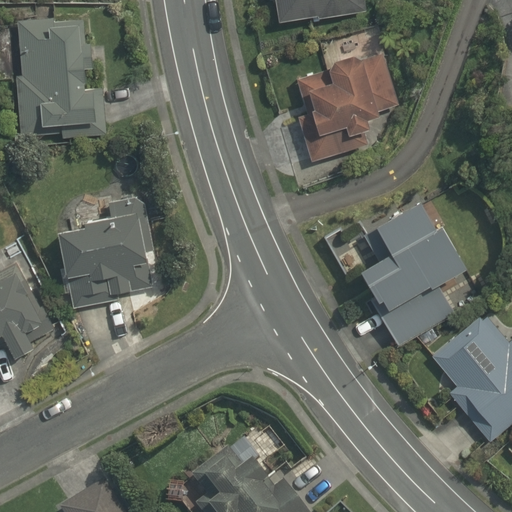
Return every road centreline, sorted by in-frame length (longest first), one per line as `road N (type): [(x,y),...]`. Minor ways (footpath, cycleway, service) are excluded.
road 1 (tertiary): [(184,0),(215,143),(284,313)]
road 2 (residential): [(284,313),(0,466)]
road 3 (tertiary): [(284,313),(323,373),(446,511)]
